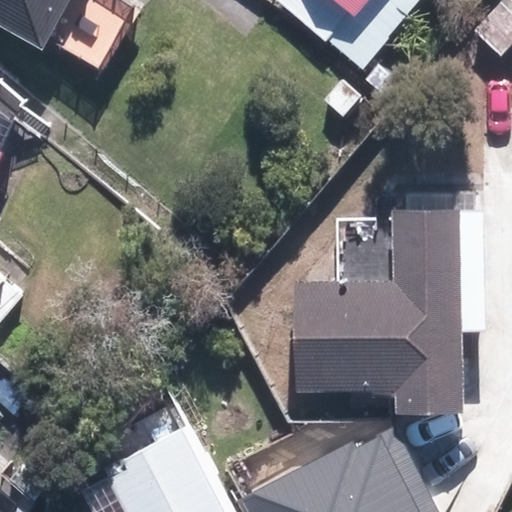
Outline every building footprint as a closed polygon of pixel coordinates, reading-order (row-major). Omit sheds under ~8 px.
[(0,0),(0,19),(49,47),(75,0),(0,0)] [(279,0),(365,70),(423,0),(279,0)] [(511,49),(511,0),(506,0),(478,29),(506,56),(511,49)] [(0,163),(8,144),(0,140),(0,163)] [(470,405),(465,203),(397,205),(398,275),(298,278),(301,389),(401,387),(402,407),(470,405)] [(0,270),(0,286),(8,278),(0,270)] [(0,392),(15,376),(0,363),(0,392)] [(237,511),(189,422),(106,466),(130,511),(237,511)] [(246,511),(438,511),(394,424),(375,434),(378,438),(356,449),(353,443),(240,500),(246,511)]
